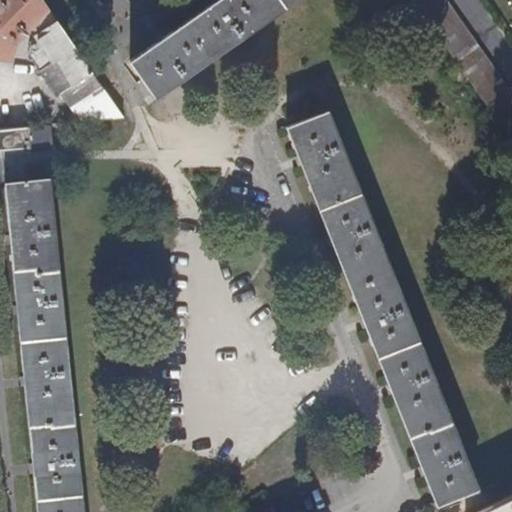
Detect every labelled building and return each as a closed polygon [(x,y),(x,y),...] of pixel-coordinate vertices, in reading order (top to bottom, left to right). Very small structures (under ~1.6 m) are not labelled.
[(0,0),(0,56),(6,58),(13,41),(39,15),(46,24),(34,33),(35,40),(29,43),(24,54),(54,94),(57,92),(80,119),(119,117),(39,0),(0,0)] [(288,0),(210,0),(125,60),(149,96),(288,0)] [(410,0),(506,136),(511,132),(511,99),(441,0),(410,0)] [(284,126),(434,506),(475,489),(324,108),(284,126)] [(23,124),(25,144),(48,141),(47,122),(23,124)] [(0,126),(0,145),(25,144),(23,124),(0,126)] [(1,186),(34,511),(78,511),(45,182),(1,186)]
